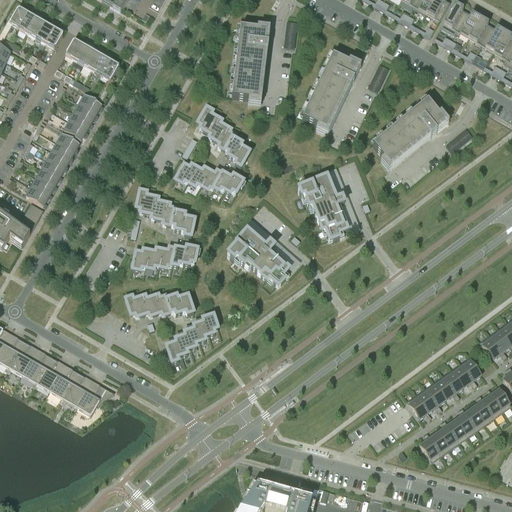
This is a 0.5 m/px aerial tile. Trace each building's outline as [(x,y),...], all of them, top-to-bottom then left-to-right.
[(93,0),(101,4),(103,0),(122,11),(128,0),(93,0)] [(402,0),(400,3),(413,10),(418,0),(402,0)] [(435,0),(418,0),(413,10),(425,17),(435,0)] [(438,25),(449,6),(438,0),(435,0),(425,17),(438,25)] [(453,39),(455,35),(466,16),(453,8),(442,27),(440,31),(453,39)] [(12,29),(18,32),(27,16),(18,11),(12,22),(9,20),(0,35),(0,46),(1,47),(12,29)] [(18,32),(27,37),(35,23),(27,18),(28,17),(27,16),(18,32)] [(478,23),(466,16),(455,35),(467,42),(478,23)] [(27,37),(36,43),(44,28),(35,23),(27,37)] [(467,42),(480,49),(491,30),(478,23),(467,42)] [(53,33),(44,28),(36,43),(44,48),(53,33)] [(480,49),(492,56),(503,37),(491,30),(480,49)] [(266,34),(239,31),(231,101),(248,103),(254,53),(266,55),(267,47),(264,46),(266,34)] [(62,39),(53,33),(44,48),(54,53),(62,39)] [(492,56),(505,63),(511,50),(511,42),(503,37),(492,56)] [(64,59),(73,64),(82,50),(72,45),(64,59)] [(0,61),(6,65),(10,56),(0,49),(0,61)] [(73,64),(82,69),(91,55),(82,50),(73,64)] [(511,50),(505,63),(502,68),(511,72),(511,50)] [(82,69),(91,75),(99,60),(91,55),(82,69)] [(332,58),(301,122),(317,130),(339,84),(350,90),(353,83),(351,82),(356,70),(332,58)] [(91,75),(100,80),(109,64),(109,63),(108,65),(99,60),(91,75)] [(43,71),(46,67),(40,63),(37,68),(43,71)] [(119,69),(109,64),(100,80),(106,83),(96,102),(102,105),(115,81),(112,80),(119,69)] [(63,76),(56,73),(54,77),(60,81),(63,76)] [(374,89),(370,86),(367,91),(376,95),(378,91),(374,89)] [(101,108),(84,98),(78,108),(96,118),(99,112),(101,113),(103,110),(101,109),(101,108)] [(427,104),(372,149),(383,162),(422,130),(430,140),(436,135),(434,133),(444,125),(427,104)] [(98,119),(96,118),(78,108),(73,116),(91,126),(94,121),(96,122),(98,119)] [(202,133),(205,135),(214,119),(211,117),(212,114),(206,110),(196,126),(200,128),(199,131),(202,133)] [(93,128),(91,126),(73,116),(68,125),(86,135),(89,130),(91,131),(93,128)] [(211,142),(214,144),(223,128),(220,126),(222,123),(214,119),(205,135),(210,137),(208,140),(211,142)] [(88,136),(86,135),(68,125),(63,135),(80,145),(84,139),(86,140),(88,136)] [(220,152),(222,153),(232,137),(229,136),(231,132),(223,128),(214,144),(219,147),(217,150),(220,152)] [(61,137),(56,147),(73,157),(75,158),(77,155),(75,153),(79,147),(61,137)] [(226,159),(231,162),(240,146),(235,143),(237,141),(237,140),(233,138),(232,137),(222,153),(224,154),(225,154),(228,156),(226,159)] [(196,144),(192,142),(182,159),(186,162),(196,144)] [(452,149),(449,145),(445,149),(451,156),(455,153),(452,149)] [(238,170),(240,172),(249,156),(243,152),(244,149),(245,150),(245,149),(241,146),(241,147),(240,146),(231,162),(235,165),(234,168),(238,170)] [(56,147),(51,156),(68,166),(70,167),(72,164),(70,162),(73,157),(56,147)] [(51,156),(46,165),(63,175),(65,176),(67,172),(65,171),(68,166),(51,156)] [(60,180),(63,175),(46,165),(41,173),(58,183),(60,185),(62,181),(60,180)] [(189,170),(183,167),(174,183),(182,188),(184,184),(186,186),(196,170),(191,167),(189,170)] [(186,186),(195,191),(196,188),(199,189),(208,173),(203,170),(201,173),(196,170),(186,186)] [(55,189),(58,183),(41,173),(35,182),(53,192),(55,193),(57,190),(55,189)] [(199,189),(207,194),(209,191),(211,192),(220,176),(216,173),(214,177),(208,173),(199,189)] [(211,192),(218,196),(220,193),(223,195),(230,182),(220,176),(211,192)] [(223,195),(230,198),(231,195),(235,198),(243,185),(239,182),(232,179),(231,182),(230,182),(223,195)] [(324,233),(329,245),(339,241),(338,237),(347,233),(338,212),(337,213),(335,210),(343,207),(341,201),(333,204),(332,203),(334,202),(326,181),(309,187),(310,189),(297,194),(300,202),(304,201),(308,211),(311,210),(321,235),(324,233)] [(50,198),(53,192),(35,182),(30,191),(48,201),(50,202),(52,199),(50,198)] [(30,191),(25,200),(42,210),(43,210),(45,211),(47,208),(45,207),(48,201),(30,191)] [(135,211),(139,212),(139,215),(142,216),(146,217),(150,199),(146,198),(147,195),(139,193),(135,211)] [(154,222),(157,223),(161,205),(157,204),(158,201),(150,199),(146,217),(151,218),(150,221),(154,222)] [(165,229),(168,229),(172,211),(169,210),(170,207),(161,205),(157,223),(163,224),(162,228),(165,228),(165,229)] [(0,249),(3,251),(9,240),(22,250),(43,214),(30,206),(19,226),(3,216),(0,222),(0,249)] [(173,234),(179,235),(183,217),(177,216),(178,213),(178,212),(174,211),(172,211),(168,229),(174,230),(173,234)] [(189,241),(190,241),(194,223),(187,222),(188,219),(188,218),(183,217),(179,235),(184,236),(183,240),(189,241)] [(130,241),(135,242),(139,224),(134,223),(130,241)] [(268,282),(278,290),(285,282),(282,279),(288,272),(271,257),(270,258),(268,256),(273,250),(269,246),(263,252),(262,251),(263,250),(246,235),(234,248),(235,249),(226,260),(233,266),(235,263),(244,270),(246,267),(266,285),(268,282)] [(294,240),(290,244),(296,248),(299,244),(294,240)] [(156,270),(166,272),(167,269),(169,269),(173,251),(168,250),(167,254),(160,252),(156,270)] [(181,268),(189,270),(189,266),(194,267),(197,253),(193,252),(185,250),(185,254),(184,254),(181,268)] [(144,271),(153,273),(154,270),(156,270),(160,252),(155,251),(154,255),(148,253),(144,271)] [(169,269),(177,271),(178,267),(181,268),(184,254),(173,251),(169,269)] [(135,254),(131,272),(140,274),(141,271),(144,271),(148,253),(142,252),(141,256),(135,254)] [(148,317),(149,320),(152,319),(155,318),(150,300),(146,302),(145,298),(137,301),(143,318),(148,317)] [(161,316),(162,319),(165,318),(168,318),(162,300),(159,301),(158,298),(150,300),(155,318),(161,316)] [(174,316),(175,319),(180,317),(175,300),(169,301),(168,299),(168,298),(163,299),(162,300),(168,318),(174,316)] [(185,316),(186,319),(191,317),(193,317),(187,299),(180,301),(180,299),(180,298),(175,299),(175,300),(180,317),(185,316)] [(130,319),(134,317),(135,321),(139,319),(139,320),(143,318),(137,301),(133,302),(132,299),(124,301),(130,319)] [(201,322),(202,326),(203,326),(208,340),(214,337),(213,334),(217,333),(213,319),(201,322)] [(194,332),(199,346),(205,344),(204,341),(208,340),(203,326),(202,326),(192,329),(193,333),(194,332)] [(511,348),(511,335),(507,328),(505,327),(496,333),(509,350),(511,348)] [(185,339),(189,353),(196,351),(195,348),(199,346),(194,332),(193,333),(183,336),(184,340),(185,339)] [(501,357),(503,355),(509,350),(496,333),(488,340),(501,357)] [(176,346),(180,360),(187,358),(186,355),(189,353),(185,339),(184,340),(174,343),(175,346),(176,346)] [(492,363),(499,358),(501,357),(488,340),(479,346),(492,363)] [(6,376),(23,345),(17,342),(11,352),(4,348),(0,354),(0,367),(5,371),(3,374),(6,376)] [(21,380),(31,363),(24,359),(30,349),(23,345),(6,376),(8,377),(10,374),(21,380)] [(165,350),(171,367),(178,365),(177,362),(180,360),(176,346),(175,346),(165,350)] [(31,363),(21,380),(32,387),(31,390),(33,391),(51,361),(44,357),(38,368),(31,363)] [(49,396),(58,379),(51,375),(57,365),(51,361),(33,391),(36,393),(37,390),(49,396)] [(471,385),(473,384),(480,379),(468,361),(459,368),(471,385)] [(469,387),(471,385),(459,368),(450,374),(462,391),(469,387)] [(61,407),(78,377),(72,373),(66,384),(58,379),(49,396),(60,402),(58,406),(61,407)] [(453,398),(455,396),(462,391),(450,374),(441,380),(453,398)] [(76,412),(86,395),(78,391),(84,380),(78,377),(61,407),(63,408),(65,405),(76,412)] [(511,378),(511,377),(509,378),(502,383),(511,396),(511,378)] [(444,404),(451,399),(453,398),(441,380),(432,386),(444,404)] [(436,410),(438,409),(444,404),(432,386),(423,393),(436,410)] [(86,395),(76,412),(90,420),(99,404),(103,406),(113,397),(99,389),(93,399),(86,395)] [(427,416),(434,411),(436,410),(423,393),(414,399),(427,417),(427,416)] [(491,398),(490,399),(502,417),(511,410),(498,393),(491,398)] [(418,423),(425,418),(427,417),(414,399),(405,405),(418,423)] [(489,399),(483,404),(481,405),(493,423),(502,417),(490,399),(489,399)] [(481,405),(479,407),(472,411),(484,429),(493,423),(481,405)] [(465,416),(463,418),(475,435),(484,429),(472,411),(465,416)] [(463,418),(461,419),(454,424),(466,442),(475,435),(463,418)] [(454,424),(447,429),(445,430),(458,448),(466,442),(454,424)] [(445,430),(443,431),(436,436),(449,454),(458,448),(445,430)] [(436,436),(430,441),(427,443),(440,460),(449,454),(436,436)] [(427,443),(426,444),(418,449),(431,467),(440,460),(427,443)] [(400,456),(397,458),(401,464),(406,461),(401,455),(400,456)] [(308,511),(311,504),(289,499),(287,506),(281,504),(283,497),(283,496),(283,497),(280,496),(279,495),(279,496),(278,496),(277,495),(276,495),(274,495),(274,494),(267,492),(266,492),(264,492),(264,491),(263,491),(258,490),(258,489),(257,490),(256,489),(255,492),(254,491),(254,492),(252,496),(251,496),(252,497),(250,499),(250,500),(248,503),(248,502),(248,503),(246,506),(245,509),(244,509),(244,510),(243,511),(242,511),(308,511)]
